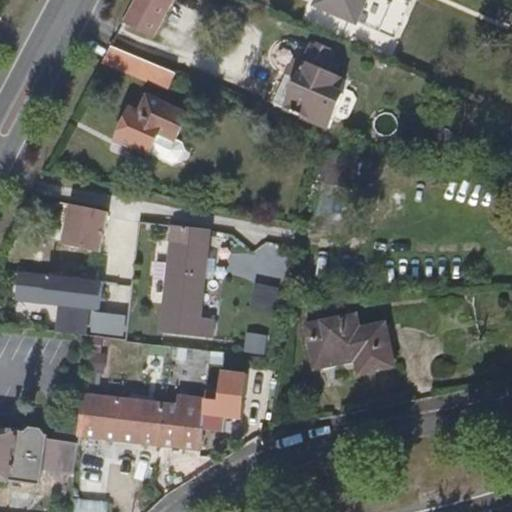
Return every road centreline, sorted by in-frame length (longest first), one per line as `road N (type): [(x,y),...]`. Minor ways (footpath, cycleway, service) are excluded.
road 1 (residential): [(172,511),(198,489),(264,457),(337,435),(511,406)]
road 2 (unknown): [(0,148),(296,216)]
road 3 (residential): [(74,0),(0,141)]
